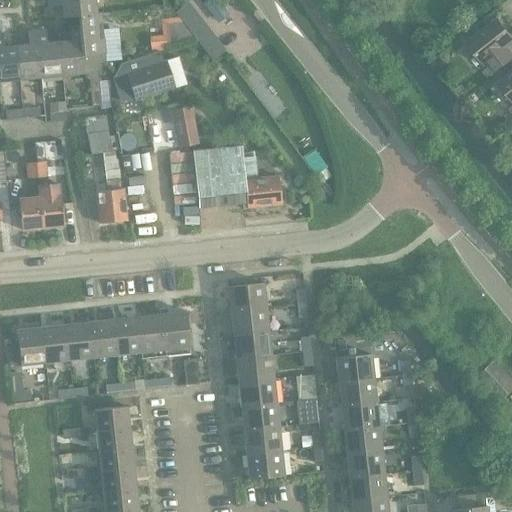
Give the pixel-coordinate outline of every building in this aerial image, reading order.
[(77,16),(95,14),(93,0),(46,0),(47,7),(61,6),(62,18),(78,16),(77,16)] [(191,0),(180,7),(211,60),(226,52),(195,0),(191,0)] [(224,8),(217,0),(206,0),(203,3),(213,17),(224,8)] [(83,56),(85,73),(101,71),(100,63),(105,62),(105,63),(120,62),(117,31),(102,32),(100,14),(95,14),(77,16),(78,16),(79,26),(82,56),(83,56)] [(511,54),(506,47),(511,43),(511,38),(497,19),(467,43),(484,65),(486,63),(494,73),(511,58),(511,54)] [(180,22),(166,24),(168,48),(193,39),(180,22)] [(59,42),(62,75),(85,73),(83,56),(82,56),(79,26),(70,27),(71,41),(59,42)] [(36,31),(41,78),(62,75),(59,42),(47,43),(45,30),(36,31)] [(16,46),(19,80),(41,78),(36,31),(27,32),(28,45),(16,46)] [(0,81),(19,80),(16,46),(4,47),(3,34),(0,34),(0,81)] [(175,88),(166,60),(128,72),(136,100),(175,88)] [(90,90),(99,89),(108,88),(106,72),(89,74),(90,90)] [(511,72),(498,83),(511,100),(511,106),(509,109),(511,113),(511,72)] [(100,105),(99,89),(90,90),(92,106),(100,105)] [(65,102),(49,104),(50,113),(66,112),(65,108),(65,102)] [(39,107),(22,109),(22,118),(40,116),(39,107)] [(192,107),(171,111),(178,148),(199,144),(192,107)] [(22,118),(22,109),(0,111),(2,120),(22,118)] [(44,114),(44,115),(45,123),(67,120),(66,112),(50,113),(44,114)] [(102,152),(105,180),(106,184),(96,185),(96,191),(99,222),(126,219),(123,189),(121,189),(120,179),(118,160),(115,161),(114,151),(119,150),(116,136),(109,137),(106,115),(83,120),(90,155),(102,152)] [(245,208),(280,204),(278,176),(255,178),(254,163),(243,164),(241,146),(192,151),(197,208),(245,203),(245,208)] [(36,162),(37,178),(48,177),(46,161),(36,162)] [(37,178),(36,162),(25,163),(27,179),(37,178)] [(326,168),(317,175),(321,182),(331,176),(326,168)] [(39,198),(42,228),(63,226),(60,196),(59,196),(57,184),(38,186),(39,198)] [(21,230),(42,228),(39,198),(18,200),(21,230)] [(231,311),(266,307),(263,283),(229,286),(231,311)] [(295,290),(297,304),(306,303),(304,289),(295,290)] [(307,318),(306,303),(297,304),(299,319),(307,318)] [(234,335),(269,331),(266,307),(231,311),(234,335)] [(168,313),(172,355),(191,352),(186,311),(168,313)] [(172,355),(168,313),(150,315),(154,357),(172,355)] [(132,317),(136,352),(139,351),(140,358),(154,357),(150,315),(132,317)] [(114,319),(118,354),(136,352),(132,317),(114,319)] [(90,322),(94,357),(118,354),(114,319),(90,322)] [(66,325),(70,359),(94,357),(90,322),(66,325)] [(70,359),(66,325),(42,327),(46,362),(70,359)] [(42,327),(17,330),(18,342),(9,343),(11,365),(21,364),(21,365),(46,362),(42,327)] [(269,331),(234,335),(236,359),(271,355),(269,331)] [(302,352),(311,351),(309,336),(301,337),(302,352)] [(345,339),(336,341),(337,351),(346,349),(345,339)] [(311,351),(302,352),(304,366),(313,366),(311,351)] [(339,383),(374,379),(371,354),(337,358),(339,383)] [(239,383),(274,379),(271,355),(236,359),(239,383)] [(183,359),(186,385),(199,383),(196,358),(183,359)] [(511,381),(493,360),(474,378),(497,403),(511,389),(511,381)] [(402,376),(411,375),(410,361),(401,362),(402,376)] [(411,375),(402,376),(404,391),(413,390),(411,375)] [(157,379),(158,388),(171,386),(170,377),(157,379)] [(158,388),(157,379),(145,380),(146,389),(158,388)] [(241,407),(276,403),(274,379),(239,383),(241,407)] [(374,379),(339,383),(342,407),(376,403),(374,379)] [(120,383),(121,392),(136,390),(135,381),(120,383)] [(121,392),(120,383),(106,385),(107,394),(121,392)] [(307,400),(316,399),(314,384),(306,385),(307,400)] [(73,388),(74,397),(88,396),(87,387),(73,388)] [(74,397),(73,388),(58,390),(59,399),(74,397)] [(22,390),(12,392),(13,402),(31,400),(29,390),(22,390)] [(316,399),(307,400),(309,414),(318,413),(316,399)] [(276,403),(241,407),(244,431),(279,427),(276,403)] [(376,403),(342,407),(345,431),(379,427),(376,403)] [(95,430),(128,427),(126,406),(93,409),(95,430)] [(408,424),(417,423),(415,409),(406,410),(408,424)] [(417,423),(408,424),(409,439),(418,438),(417,423)] [(97,450),(130,447),(128,427),(95,430),(97,450)] [(279,427),(244,431),(246,455),(281,451),(279,427)] [(379,427),(345,431),(347,455),(381,451),(379,427)] [(75,429),(76,437),(88,436),(87,428),(75,429)] [(76,437),(75,429),(62,430),(63,439),(76,437)] [(312,447),(321,446),(320,432),(311,432),(312,447)] [(314,462),(322,461),(321,446),(312,447),(314,462)] [(100,471),(133,467),(130,447),(97,450),(100,471)] [(284,476),(281,451),(246,455),(249,480),(284,476)] [(350,479),(384,475),(381,451),(347,455),(350,479)] [(413,472),(422,471),(420,457),(411,458),(413,472)] [(79,469),(80,477),(92,476),(91,467),(79,469)] [(102,491),(135,487),(133,467),(100,471),(102,491)] [(80,477),(79,469),(66,470),(67,478),(80,477)] [(422,471),(413,472),(414,487),(423,486),(422,471)] [(352,503),(387,499),(384,475),(350,479),(352,503)] [(104,511),(137,507),(135,487),(102,491),(104,511)] [(451,511),(495,511),(494,500),(490,498),(486,498),(485,494),(457,497),(458,508),(451,509),(451,511)] [(387,511),(387,499),(352,503),(353,511),(387,511)]
